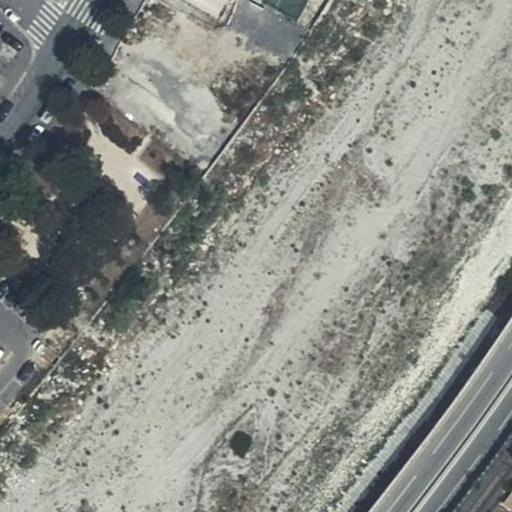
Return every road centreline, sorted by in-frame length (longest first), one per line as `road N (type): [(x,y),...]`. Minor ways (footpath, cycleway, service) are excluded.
road 1 (primary): [(511,354),(396,511)]
road 2 (primary): [(434,511),(511,407)]
road 3 (unknown): [(0,396),(38,343),(0,296)]
